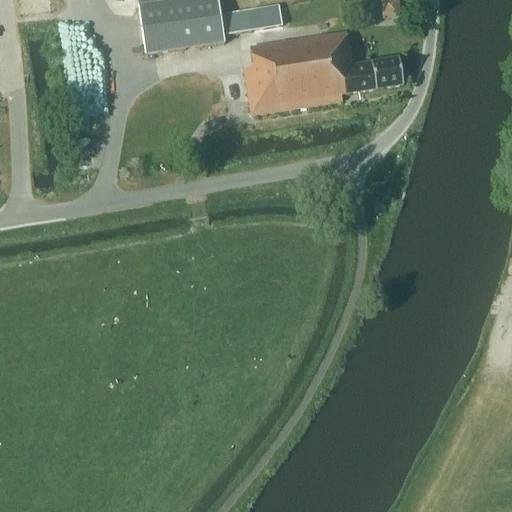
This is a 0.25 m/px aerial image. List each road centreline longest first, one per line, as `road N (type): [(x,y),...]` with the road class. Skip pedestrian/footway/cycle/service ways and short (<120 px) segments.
road 1 (unclassified): [(0,221),(346,161)]
road 2 (residential): [(346,161),(387,140),(412,108),(432,0)]
